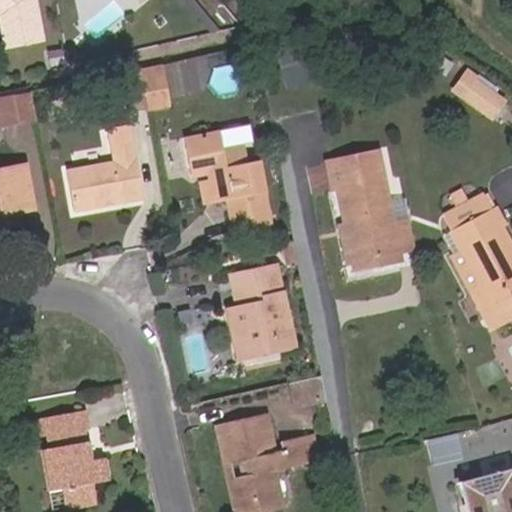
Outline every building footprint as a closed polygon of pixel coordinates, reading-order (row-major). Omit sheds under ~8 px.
[(0,0),(0,38),(1,44),(38,36),(30,0),(0,0)] [(150,106),(177,102),(171,60),(144,64),(150,106)] [(507,93),(473,73),(463,89),(498,110),(507,93)] [(126,108),(144,105),(138,75),(121,79),(126,108)] [(28,95),(0,101),(0,118),(2,128),(33,122),(28,95)] [(221,180),(219,180),(221,192),(223,202),(235,199),(239,216),(273,209),(261,157),(255,158),(251,135),(229,139),(226,123),(196,129),(192,140),(197,164),(205,172),(219,170),(221,180)] [(140,196),(130,141),(109,144),(111,156),(65,167),(72,208),(140,196)] [(383,151),(377,153),(383,180),(389,178),(383,151)] [(397,219),(389,178),(383,180),(377,153),(335,160),(341,188),(346,188),(359,257),(404,248),(418,246),(412,216),(397,219)] [(0,168),(0,213),(28,208),(20,165),(0,168)] [(212,204),(223,202),(221,192),(219,180),(208,183),(212,204)] [(498,321),(511,314),(511,234),(494,194),(447,217),(463,253),(454,257),(488,332),(501,326),(498,321)] [(287,266),(302,262),(298,246),(297,241),(283,244),(287,266)] [(404,248),(359,257),(361,265),(406,257),(404,248)] [(273,267),(239,272),(245,304),(232,307),(227,308),(234,344),(249,341),(250,349),(288,342),(273,267)] [(227,275),(232,307),(245,304),(239,272),(227,275)] [(235,351),(250,349),(249,341),(234,344),(235,351)] [(300,402),(328,396),(324,375),(296,380),(300,402)] [(84,427),(82,409),(43,415),(49,445),(41,447),(49,489),(65,486),(69,505),(94,501),(91,479),(101,477),(98,458),(86,459),(81,428),(84,427)] [(245,475),(235,477),(240,502),(249,500),(251,511),(276,507),(270,471),(314,462),(309,438),(276,443),(279,452),(269,454),(262,416),(213,424),(221,462),(242,459),(245,475)] [(481,455),(475,429),(433,438),(439,464),(481,455)] [(511,511),(511,470),(461,483),(467,511),(511,511)] [(231,511),(246,511),(251,511),(249,500),(240,502),(235,477),(224,479),(231,511)]
